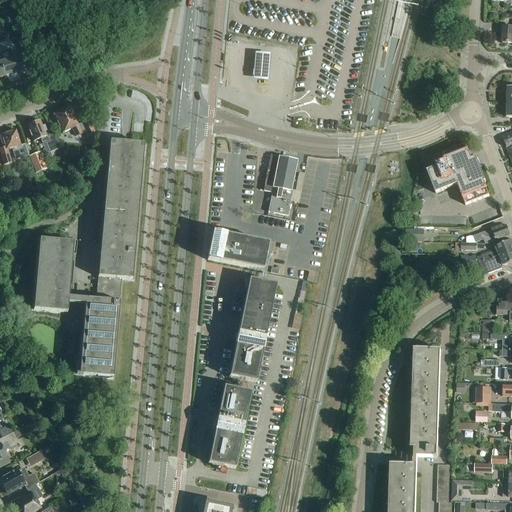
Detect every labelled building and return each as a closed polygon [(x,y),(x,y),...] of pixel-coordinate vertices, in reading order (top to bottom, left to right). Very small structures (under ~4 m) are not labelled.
[(511,28),(503,27),(503,31),(500,30),(500,41),(502,42),(502,43),(511,44),(511,28)] [(253,54),(251,80),(266,81),(268,55),(253,54)] [(4,62),(0,63),(5,77),(11,75),(11,76),(17,74),(17,73),(18,72),(14,58),(11,59),(9,55),(3,57),(4,62)] [(53,116),(63,134),(72,130),(76,138),(82,135),(78,127),(78,126),(68,108),(53,116)] [(95,133),(88,121),(82,124),(93,146),(93,145),(95,133)] [(46,132),(44,127),(42,128),(40,122),(27,127),(33,142),(40,140),(42,144),(45,143),(50,154),(60,150),(53,135),(46,138),(44,133),(46,132)] [(5,135),(0,136),(0,140),(2,145),(4,145),(5,149),(0,150),(0,155),(3,167),(11,164),(7,151),(13,149),(16,159),(28,156),(28,157),(29,157),(25,145),(20,147),(16,132),(11,133),(9,133),(7,133),(5,135)] [(511,133),(502,138),(506,149),(511,146),(511,133)] [(82,377),(113,379),(121,281),(132,281),(144,146),(110,143),(96,301),(89,301),(82,377)] [(441,153),(444,162),(435,165),(437,169),(427,173),(436,195),(458,186),(465,206),(489,197),(484,184),(486,183),(476,159),(471,161),(465,144),(441,153)] [(39,153),(29,158),(36,174),(46,170),(39,153)] [(272,194),(268,213),(287,217),(293,192),(290,191),(293,180),(294,180),(294,178),(293,177),(296,162),(284,160),(284,159),(280,158),(280,159),(270,157),(268,171),(263,192),(272,194)] [(30,200),(32,205),(41,203),(39,197),(30,200)] [(489,238),(494,236),(496,241),(510,236),(507,226),(502,228),(502,227),(474,237),(476,243),(489,238)] [(424,231),(406,231),(405,243),(423,243),(424,231)] [(207,261),(263,273),(268,245),(213,234),(207,261)] [(476,256),(475,256),(479,265),(511,251),(511,240),(495,247),(497,252),(491,254),(482,257),(477,259),(476,256)] [(34,311),(64,313),(70,243),(40,241),(34,311)] [(511,251),(479,265),(475,256),(469,258),(469,257),(461,257),(465,269),(472,268),(475,275),(482,272),(484,276),(502,269),(503,267),(511,263),(511,251)] [(237,338),(229,378),(256,384),(276,286),(249,281),(248,284),(237,338)] [(510,323),(511,322),(511,303),(497,303),(497,317),(510,318),(510,323)] [(300,328),(302,311),(295,310),(293,327),(300,328)] [(482,334),(488,334),(494,334),(495,322),(483,322),(482,334)] [(414,449),(414,466),(417,466),(417,458),(434,458),(435,459),(438,351),(416,350),(413,449),(414,449)] [(511,377),(511,371),(508,371),(501,371),(501,381),(508,381),(508,378),(511,377)] [(464,394),(465,385),(457,385),(456,394),(464,394)] [(511,386),(501,386),(501,397),(511,396),(511,386)] [(227,468),(235,470),(251,394),(223,388),(217,421),(216,425),(208,465),(227,468)] [(476,404),(489,405),(489,390),(476,389),(476,404)] [(511,405),(493,405),(492,413),(511,413),(511,416),(511,420),(511,405)] [(475,424),(488,424),(488,414),(476,414),(475,424)] [(498,433),(511,434),(511,440),(511,425),(498,425),(498,433)] [(0,434),(2,439),(13,434),(9,426),(1,430),(0,427),(0,434)] [(13,434),(2,439),(0,440),(0,468),(10,464),(4,452),(18,445),(16,440),(28,434),(25,428),(13,434)] [(41,452),(27,461),(31,468),(45,460),(41,452)] [(490,465),(506,466),(507,458),(492,457),(492,463),(490,463),(490,465)] [(412,511),(414,466),(393,465),(391,511),(412,511)] [(474,474),(492,475),(493,466),(474,465),(474,474)] [(24,486),(27,491),(36,485),(40,483),(35,474),(23,481),(18,471),(16,472),(14,471),(11,473),(11,475),(0,480),(0,482),(0,483),(0,482),(0,484),(2,488),(3,489),(7,495),(24,486)] [(510,480),(510,485),(511,485),(511,472),(503,472),(503,479),(510,480)] [(452,482),(452,502),(462,503),(462,491),(471,492),(472,483),(452,482)] [(36,485),(27,491),(30,496),(14,506),(17,511),(35,511),(40,509),(33,498),(41,493),(36,485)] [(511,485),(510,485),(509,491),(503,491),(503,498),(511,498),(511,485)]
